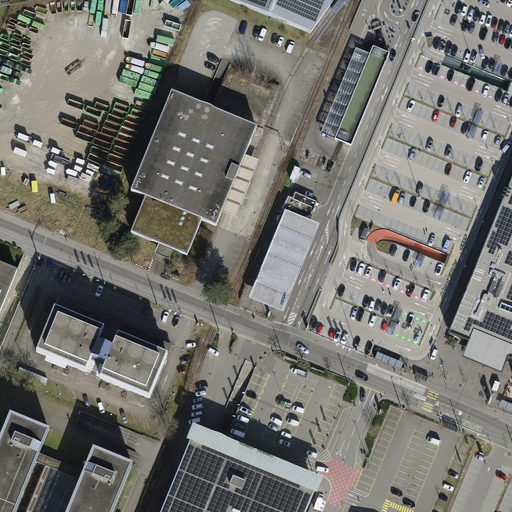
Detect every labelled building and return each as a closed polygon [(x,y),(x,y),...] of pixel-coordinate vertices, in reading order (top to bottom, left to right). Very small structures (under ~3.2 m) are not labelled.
[(223,0),(265,19),(272,0),(223,0)] [(272,0),(265,19),(309,36),(333,0),(319,0),(318,0),(272,0)] [(373,47),(370,55),(357,50),(322,134),(342,142),(352,146),(390,54),(380,50),(373,47)] [(417,70),(436,78),(442,65),(423,57),(417,70)] [(503,65),(498,63),(493,74),(498,77),(503,65)] [(146,195),(133,234),(190,254),(202,219),(220,226),(255,122),(169,93),(135,192),(146,195)] [(484,112),(478,110),(474,122),(479,124),(484,112)] [(478,127),(472,125),(467,137),(473,139),(478,127)] [(96,189),(113,196),(122,175),(104,168),(96,189)] [(511,181),(449,334),(469,342),(489,350),(509,359),(511,359),(511,181)] [(451,194),(445,192),(440,204),(446,206),(451,194)] [(278,222),(279,226),(280,227),(304,218),(311,215),(317,202),(296,193),(293,199),(289,197),(278,222)] [(444,209),(439,207),(434,219),(440,221),(444,209)] [(304,218),(286,211),(279,226),(276,235),(249,298),(284,313),(320,225),(310,221),(304,218)] [(425,256),(420,254),(415,266),(421,268),(425,256)] [(0,313),(18,271),(0,263),(0,313)] [(172,345),(59,298),(36,352),(150,398),(172,345)] [(403,310),(397,308),(393,320),(398,322),(403,310)] [(397,324),(392,322),(387,333),(393,336),(397,324)] [(489,350),(469,342),(463,358),(482,366),(502,375),(509,359),(489,350)] [(503,411),(511,413),(511,380),(503,411)] [(111,511),(131,464),(91,448),(81,473),(40,456),(49,432),(7,415),(0,432),(0,511),(111,511)] [(304,511),(317,479),(220,440),(206,434),(196,431),(163,511),(304,511)]
